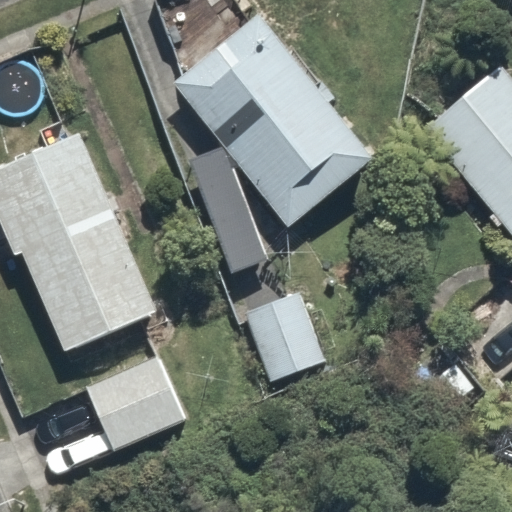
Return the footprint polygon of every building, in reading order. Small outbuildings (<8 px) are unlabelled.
[(249,15),(236,27),(174,80),(162,91),(288,237),(375,162),(249,15)] [(511,87),(494,68),(416,137),(511,244),(511,87)] [(0,167),(0,237),(12,265),(20,262),(62,357),(156,315),(76,134),(0,167)] [(325,369),(296,294),(239,316),(267,391),(325,369)] [(149,346),(76,377),(109,455),(183,423),(149,346)]
